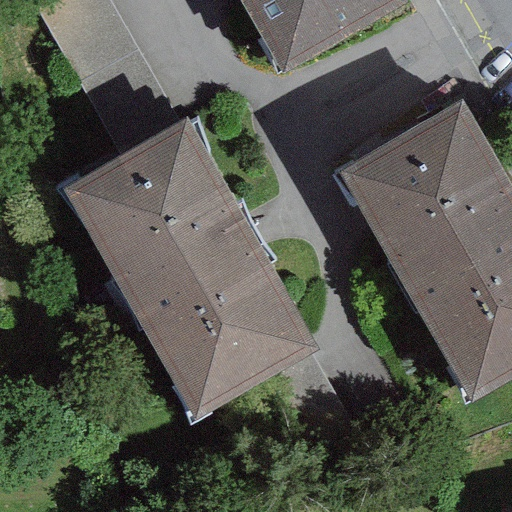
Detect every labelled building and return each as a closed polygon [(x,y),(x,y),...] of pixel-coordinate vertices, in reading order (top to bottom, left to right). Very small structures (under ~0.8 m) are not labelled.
[(35,0),(119,146),(177,113),(111,0),(35,0)] [(425,12),(417,0),(251,0),(300,84),(425,12)] [(511,373),(511,194),(455,95),(330,166),(464,400),(511,373)] [(310,347),(177,113),(119,146),(50,185),(184,419),(267,372),(310,347)] [(370,451),(310,347),(267,372),(327,476),(370,451)]
